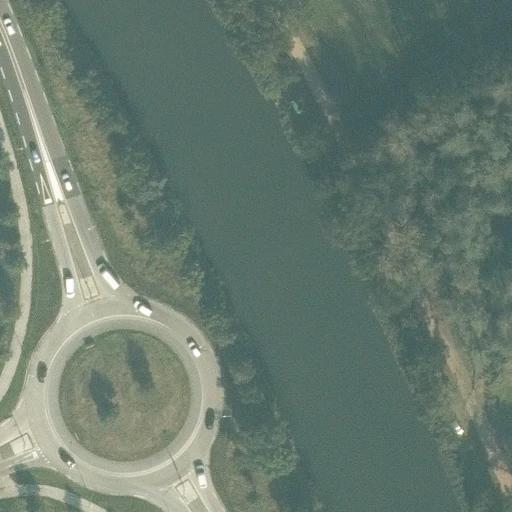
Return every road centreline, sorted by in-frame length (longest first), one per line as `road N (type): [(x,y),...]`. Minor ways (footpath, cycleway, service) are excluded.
road 1 (track): [(511,502),(401,245),(267,0)]
road 2 (primary): [(185,459),(209,419),(205,362),(175,324),(115,309)]
road 3 (primary): [(115,309),(72,200),(48,171)]
road 4 (primary): [(48,171),(80,320)]
road 5 (primary): [(48,171),(0,33)]
